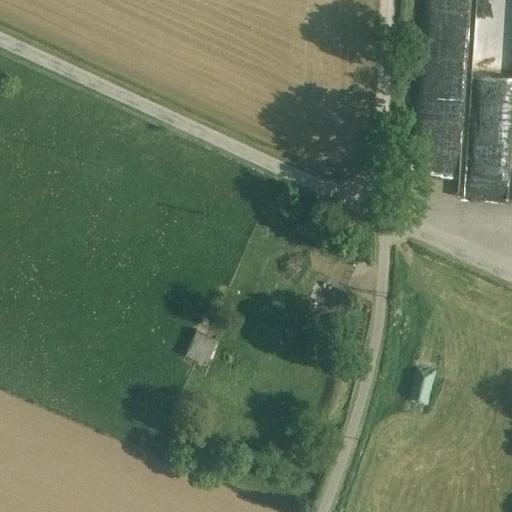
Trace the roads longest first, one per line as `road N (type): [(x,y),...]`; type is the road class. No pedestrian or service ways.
road 1 (residential): [(381,214),(0,38)]
road 2 (residential): [(316,511),(363,378),(381,214)]
road 3 (residential): [(511,276),(381,214)]
